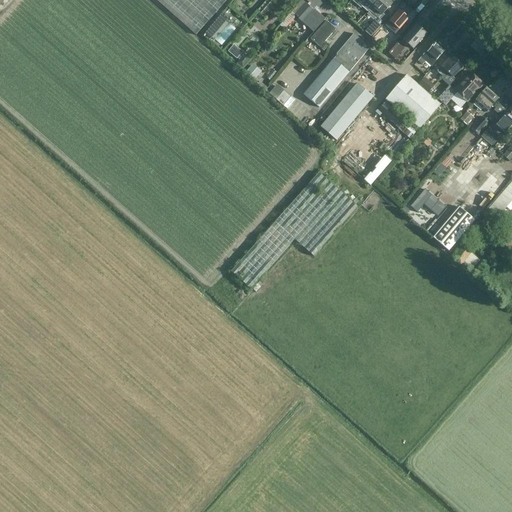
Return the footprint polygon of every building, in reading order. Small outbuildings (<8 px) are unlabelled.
[(155,0),(196,36),(227,0),(155,0)] [(326,21),(314,10),(316,7),(318,9),(322,4),(318,0),(306,0),(311,4),(309,6),(303,0),(292,12),(296,17),(308,27),(314,33),(326,21)] [(352,0),(352,1),(361,9),(362,7),(367,11),(377,0),(352,0)] [(387,0),(377,0),(367,11),(375,18),(377,18),(378,19),(392,4),(387,0)] [(399,30),(408,19),(399,11),(385,26),(389,30),(393,25),(399,30)] [(214,40),(230,19),(221,13),(205,34),(214,40)] [(335,30),(326,21),(310,39),(319,47),(335,30)] [(375,21),(365,32),(371,37),(381,26),(375,21)] [(413,49),(426,34),(417,26),(401,43),(405,46),(407,44),(413,49)] [(319,108),(370,48),(353,34),(336,55),(337,55),(305,94),(319,108)] [(395,41),(386,51),(391,55),(400,45),(395,41)] [(436,61),(445,50),(436,42),(427,53),(426,52),(421,57),(426,61),(430,56),(436,61)] [(237,58),(243,52),(235,44),(229,50),(237,58)] [(453,78),(463,67),(454,58),(450,61),(448,59),(437,71),(442,77),(447,72),(453,78)] [(253,63),(246,72),(256,79),(262,70),(253,63)] [(470,73),(463,80),(454,90),(449,86),(438,99),(445,106),(457,93),(467,102),(483,85),(478,80),(470,73)] [(419,129),(440,105),(407,75),(386,100),(419,129)] [(271,91),(288,107),(295,99),(278,83),(271,91)] [(357,84),(321,128),(336,141),(373,97),(357,84)] [(486,112),(498,99),(487,89),(486,88),(474,102),(486,112)] [(385,103),(378,110),(410,139),(417,131),(385,103)] [(504,128),(510,133),(511,130),(511,111),(507,117),(505,116),(501,120),(506,125),(504,128)] [(473,117),(470,115),(467,112),(460,120),(466,125),(473,117)] [(482,117),(472,129),(479,135),(489,123),(482,117)] [(492,146),(500,138),(489,128),(481,137),(492,146)] [(465,134),(452,153),(460,158),(473,139),(465,134)] [(511,143),(503,154),(509,159),(511,156),(511,143)] [(386,155),(365,179),(371,185),(392,160),(386,155)] [(358,208),(338,191),(319,173),(231,272),(250,289),(294,240),(313,258),(358,208)] [(498,217),(506,207),(510,202),(511,203),(511,182),(489,209),(498,217)] [(445,208),(425,191),(425,190),(410,207),(417,213),(424,205),(438,216),(445,208)] [(449,251),(475,221),(459,207),(433,238),(449,251)] [(462,243),(451,254),(469,271),(479,259),(462,243)]
